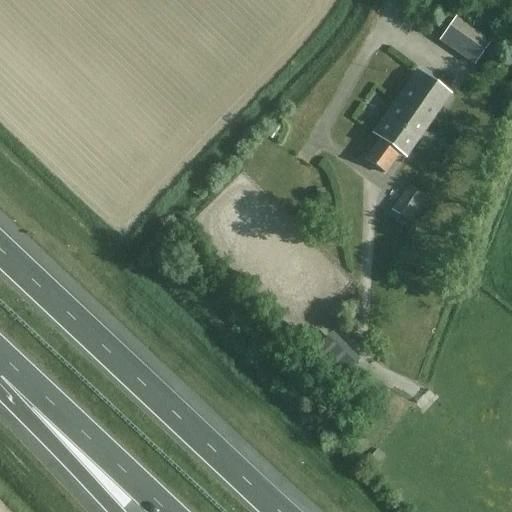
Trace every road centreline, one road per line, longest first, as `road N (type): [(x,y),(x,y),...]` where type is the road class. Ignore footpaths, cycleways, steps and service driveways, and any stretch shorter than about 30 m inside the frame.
road 1 (motorway): [(283,511),(0,246)]
road 2 (motorway): [(5,365),(159,511)]
road 3 (motorway): [(5,365),(115,511)]
